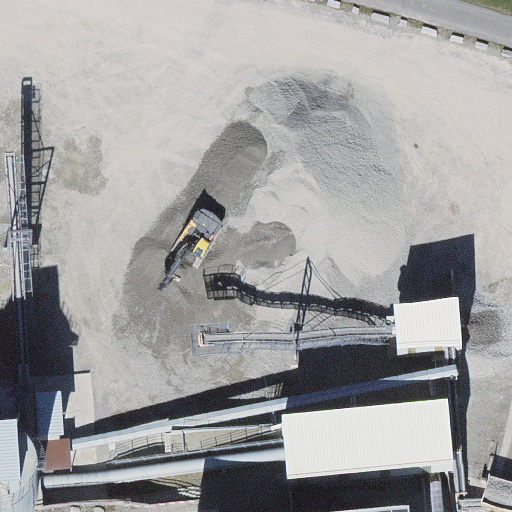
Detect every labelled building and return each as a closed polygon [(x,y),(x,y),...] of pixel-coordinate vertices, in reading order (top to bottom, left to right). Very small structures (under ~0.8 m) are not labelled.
[(459,312),(393,318),(398,364),(433,361),(455,359),(463,358),(459,312)] [(475,511),(482,511),(511,511),(511,490),(489,484),(484,502),(466,503),(455,359),(433,361),(439,420),(447,419),(451,484),(452,511),(475,511)] [(0,511),(33,511),(35,495),(34,483),(30,471),(25,465),(3,466),(2,446),(17,440),(22,431),(22,419),(17,410),(8,404),(0,404),(0,511)] [(439,420),(283,433),(285,463),(286,475),(288,498),(428,486),(443,485),(451,484),(447,419),(439,420)] [(285,463),(34,483),(35,495),(286,475),(285,463)] [(429,511),(444,511),(443,485),(428,486),(429,511)]
